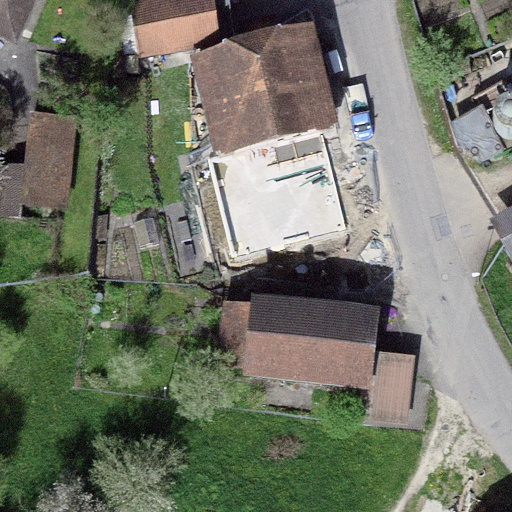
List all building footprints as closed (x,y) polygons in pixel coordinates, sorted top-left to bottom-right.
[(25,0),(0,0),(0,27),(11,32),(25,0)] [(203,0),(199,0),(130,13),(137,51),(211,38),(203,0)] [(351,226),(300,46),(184,78),(236,259),(351,226)] [(66,202),(76,118),(39,113),(29,197),(66,202)] [(357,327),(254,317),(248,374),(352,384),(357,327)]
